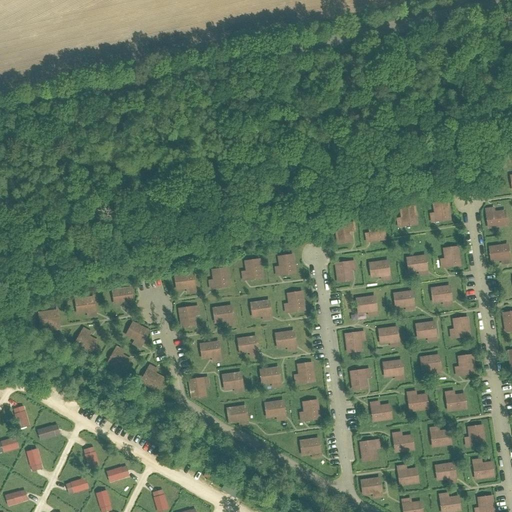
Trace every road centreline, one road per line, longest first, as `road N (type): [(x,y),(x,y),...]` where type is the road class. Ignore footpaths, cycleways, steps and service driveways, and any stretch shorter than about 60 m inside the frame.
road 1 (unclassified): [(509,0),(0,113)]
road 2 (track): [(233,511),(0,375)]
